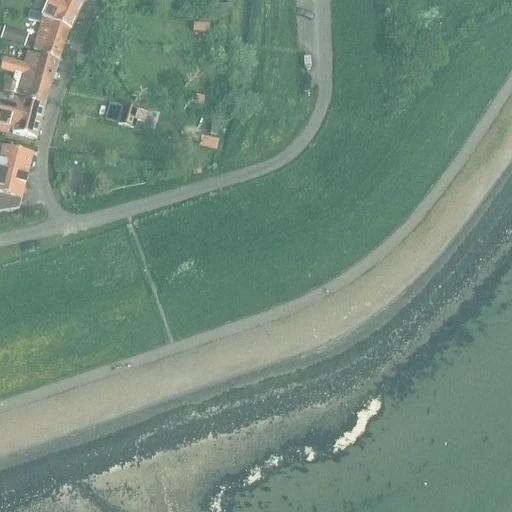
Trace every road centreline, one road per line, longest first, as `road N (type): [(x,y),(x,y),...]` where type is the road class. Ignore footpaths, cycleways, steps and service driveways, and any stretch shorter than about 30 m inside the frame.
road 1 (residential): [(52,225),(220,182),(263,167),(299,142),(318,89),(313,0)]
road 2 (residential): [(52,225),(45,151),(79,24),(96,0)]
